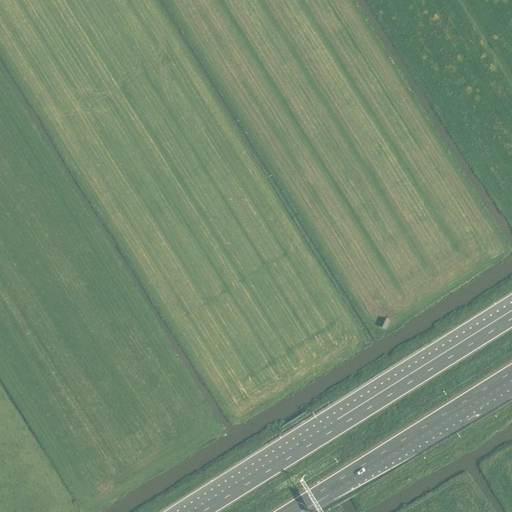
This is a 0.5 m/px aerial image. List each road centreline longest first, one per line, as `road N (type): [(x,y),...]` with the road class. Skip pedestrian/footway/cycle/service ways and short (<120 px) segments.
road 1 (motorway): [(511,317),(200,511)]
road 2 (motorway): [(294,511),(511,376)]
